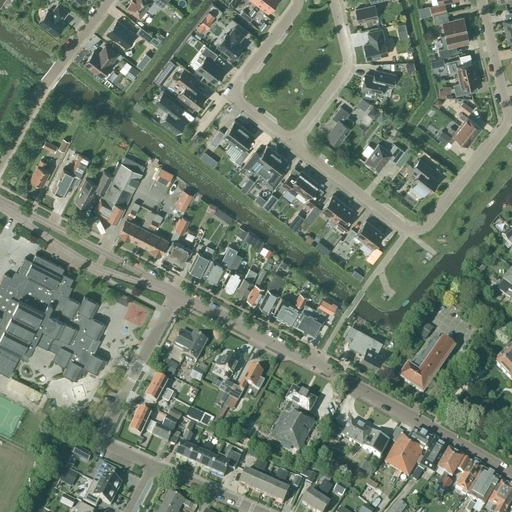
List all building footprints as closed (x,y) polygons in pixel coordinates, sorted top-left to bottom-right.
[(132,0),(126,8),(140,19),(147,9),(151,13),(157,5),(162,8),(166,3),(161,0),(132,0)] [(258,0),(255,4),(266,12),(275,0),(258,0)] [(436,0),(438,4),(429,7),(431,15),(446,11),(444,3),(457,0),(436,0)] [(38,22),(55,35),(64,23),(61,21),(68,12),(58,4),(51,13),(47,10),(38,22)] [(355,9),(358,22),(377,18),(374,5),(355,9)] [(209,12),(196,29),(202,33),(205,29),(207,29),(212,22),(211,21),(215,17),(209,12)] [(444,35),(466,30),(463,18),(448,21),(446,12),(433,15),(435,24),(442,23),(445,35),(444,35)] [(511,41),(511,12),(511,13),(511,15),(511,19),(503,21),(508,42),(511,41)] [(126,48),(136,35),(117,21),(106,35),(114,41),(115,40),(126,48)] [(136,32),(149,42),(153,37),(140,27),(136,32)] [(228,35),(219,47),(235,60),(245,48),(238,43),(240,41),(241,42),(245,36),(236,29),(230,37),(228,35)] [(371,44),(364,46),(367,59),(387,54),(384,41),(381,30),(368,33),(370,41),(370,40),(371,44)] [(455,46),(469,43),(466,30),(444,35),(445,35),(448,47),(438,50),(439,57),(457,53),(455,46)] [(190,35),(182,45),(191,52),(199,42),(190,35)] [(101,53),(99,56),(93,52),(84,63),(102,77),(111,65),(110,64),(117,55),(105,46),(100,52),(101,53)] [(196,69),(215,84),(225,71),(212,61),(217,55),(206,46),(200,53),(206,57),(196,69)] [(141,59),(136,65),(141,69),(146,63),(141,59)] [(456,71),(458,77),(476,73),(473,62),(461,65),(459,59),(447,62),(449,73),(456,71)] [(169,60),(153,81),(161,86),(176,66),(176,65),(171,62),(169,60)] [(430,62),(431,69),(442,66),(441,60),(430,62)] [(413,62),(405,64),(407,72),(415,71),(413,62)] [(131,66),(124,75),(132,80),(139,71),(131,66)] [(394,75),(374,70),(372,76),(365,74),(361,89),(363,89),(362,93),(363,96),(370,98),(373,96),(374,92),(389,96),(394,75)] [(184,88),(178,95),(196,109),(205,96),(191,85),(195,80),(183,71),(175,81),(184,88)] [(467,87),(479,84),(476,73),(458,77),(459,83),(453,85),(455,96),(468,93),(467,87)] [(176,134),(186,121),(178,115),(183,109),(162,93),(155,103),(166,112),(159,121),(176,134)] [(437,99),(433,104),(438,108),(443,103),(437,99)] [(463,102),(458,107),(468,115),(472,109),(463,102)] [(379,112),(372,106),(366,113),(374,119),(379,112)] [(337,144),(350,128),(349,128),(353,122),(347,117),(349,114),(340,107),(332,118),(337,122),(327,136),(337,144)] [(459,117),(464,121),(459,126),(474,137),(481,128),(462,113),(459,117)] [(222,136),(232,144),(244,128),(234,120),(224,133),(219,129),(210,141),(215,145),(222,136)] [(447,131),(467,147),(474,137),(459,126),(455,131),(450,128),(447,131)] [(244,149),(254,136),(244,128),(232,144),(241,151),(234,160),(239,164),(248,152),(244,149)] [(445,134),(438,143),(444,147),(451,138),(445,134)] [(58,149),(64,152),(68,143),(62,140),(58,149)] [(47,150),(54,153),(56,147),(52,145),(44,141),(42,147),(47,150)] [(367,145),(361,153),(367,158),(364,162),(378,172),(388,159),(389,157),(396,162),(404,151),(394,144),(388,152),(378,144),(373,150),(367,145)] [(255,150),(242,167),(249,173),(253,168),(255,170),(260,174),(265,169),(277,153),(267,145),(260,154),(255,150)] [(403,149),(409,153),(412,149),(407,145),(403,149)] [(126,151),(111,180),(103,196),(101,196),(94,211),(117,222),(141,174),(130,168),(133,164),(129,162),(133,154),(126,151)] [(265,169),(260,174),(266,178),(268,180),(265,185),(272,190),(285,173),(280,169),(286,161),(277,153),(265,169)] [(79,157),(77,162),(80,163),(74,175),(63,169),(52,190),(53,190),(54,192),(57,194),(59,193),(61,194),(62,193),(64,195),(69,186),(75,189),(87,166),(86,166),(89,162),(79,157)] [(212,158),(207,163),(213,168),(217,162),(212,158)] [(418,173),(413,180),(415,182),(411,187),(423,197),(427,192),(428,193),(438,181),(428,174),(432,169),(419,159),(412,168),(418,173)] [(36,182),(42,185),(49,172),(43,169),(45,163),(40,160),(37,166),(30,179),(32,180),(32,181),(36,183),(36,182)] [(161,168),(155,180),(161,183),(167,171),(161,168)] [(104,171),(97,185),(85,179),(74,201),(75,201),(75,202),(79,204),(80,204),(86,207),(95,189),(102,193),(111,175),(104,171)] [(290,174),(281,185),(287,189),(296,196),(298,192),(309,178),(300,171),(295,178),(290,174)] [(298,192),(296,196),(304,202),(310,207),(319,195),(313,191),(318,185),(309,178),(298,192)] [(182,190),(177,201),(187,206),(192,195),(182,190)] [(272,194),(263,206),(268,210),(277,198),(272,194)] [(321,210),(331,217),(342,203),(332,195),(321,210)] [(265,201),(259,197),(255,203),(260,207),(265,201)] [(118,233),(139,244),(146,230),(129,220),(132,216),(133,217),(136,211),(139,205),(134,202),(118,233)] [(331,217),(328,221),(343,232),(352,221),(347,217),(352,210),(342,203),(331,217)] [(313,207),(304,219),(310,224),(320,212),(320,211),(313,207)] [(217,208),(212,216),(227,226),(231,218),(217,208)] [(160,254),(167,240),(151,232),(154,227),(157,228),(162,216),(155,213),(146,230),(139,244),(160,254)] [(297,213),(287,226),(294,231),(304,218),(297,213)] [(170,239),(172,240),(164,256),(183,266),(192,250),(175,242),(180,233),(182,234),(189,221),(181,217),(170,239)] [(355,235),(363,242),(374,228),(365,221),(356,233),(351,229),(344,238),(349,242),(355,235)] [(239,227),(235,234),(243,239),(247,232),(248,232),(246,231),(239,227)] [(372,249),(383,234),(374,228),(363,242),(372,249)] [(303,239),(309,243),(313,239),(307,234),(303,239)] [(189,269),(200,275),(214,249),(206,246),(202,255),(197,252),(189,269)] [(326,246),(322,251),(327,255),(331,250),(326,246)] [(268,249),(264,256),(268,258),(272,251),(268,249)] [(374,250),(366,260),(372,264),(379,254),(374,250)] [(225,267),(227,268),(234,256),(228,253),(222,265),(212,260),(204,276),(216,283),(225,267)] [(35,342),(49,349),(55,353),(52,360),(66,367),(62,373),(77,381),(80,374),(82,375),(86,368),(98,374),(101,367),(104,368),(107,361),(91,352),(105,325),(91,318),(98,304),(84,296),(80,303),(67,296),(72,287),(69,286),(73,279),(61,273),(63,268),(35,254),(32,261),(25,258),(14,278),(5,274),(0,282),(0,372),(9,377),(21,352),(21,353),(22,350),(29,354),(35,342)] [(242,275),(233,271),(241,257),(235,254),(234,256),(227,268),(230,270),(221,286),(233,292),(242,275)] [(481,266),(474,273),(479,277),(485,270),(481,266)] [(244,298),(252,283),(251,282),(253,278),(256,273),(249,269),(244,278),(236,293),(244,298)] [(263,289),(259,287),(267,271),(263,269),(246,299),(255,304),(263,289)] [(511,270),(497,291),(511,302),(511,270)] [(275,290),(282,278),(274,273),(267,286),(269,287),(259,306),(269,312),(278,295),(274,293),(275,290)] [(486,278),(483,286),(492,289),(495,281),(486,278)] [(292,324),(306,297),(299,293),(294,302),(295,303),(293,305),(281,298),(273,314),(292,324)] [(319,313),(322,308),(336,316),(340,309),(336,307),(337,305),(332,302),(331,304),(322,299),(318,306),(313,314),(304,330),(314,336),(324,320),(316,315),(319,313)] [(313,314),(305,310),(303,308),(294,325),(304,330),(313,314)] [(376,353),(382,343),(358,330),(349,346),(363,354),(359,360),(375,369),(382,357),(376,353)] [(192,360),(196,362),(207,342),(193,335),(192,337),(181,331),(173,347),(184,352),(183,355),(186,357),(185,359),(191,362),(192,360)] [(399,379),(422,395),(454,349),(442,340),(440,342),(436,339),(421,360),(419,359),(415,364),(417,366),(414,371),(407,366),(399,379)] [(511,346),(494,363),(511,382),(511,346)] [(461,362),(469,368),(477,356),(470,351),(465,358),(465,357),(461,362)] [(232,375),(239,361),(227,355),(224,361),(219,358),(215,366),(227,373),(224,379),(228,381),(232,375)] [(162,368),(173,373),(178,363),(168,358),(162,368)] [(238,389),(234,387),(228,397),(237,402),(247,384),(259,391),(264,382),(259,380),(263,373),(251,367),(245,379),(244,378),(238,389)] [(190,377),(199,382),(204,373),(195,368),(190,377)] [(167,384),(156,378),(151,388),(170,398),(173,394),(167,391),(166,392),(163,391),(167,384)] [(228,397),(234,387),(224,382),(218,391),(228,397)] [(168,403),(170,398),(151,388),(145,398),(156,404),(160,397),(163,399),(162,400),(168,403)] [(305,413),(309,415),(316,402),(292,389),(285,402),(289,405),(284,413),(287,415),(275,438),(299,451),(314,423),(303,417),(305,413)] [(191,409),(186,418),(200,425),(204,415),(191,409)] [(166,416),(178,422),(181,416),(170,410),(166,416)] [(150,416),(139,411),(134,421),(154,431),(156,426),(150,423),(151,422),(148,420),(150,416)] [(162,426),(172,432),(177,422),(166,417),(162,426)] [(152,435),(154,431),(134,421),(129,432),(140,437),(144,430),(147,431),(146,432),(152,435)] [(333,439),(339,442),(342,437),(380,458),(388,443),(350,422),(345,431),(339,428),(333,439)] [(172,433),(156,426),(154,431),(152,435),(152,436),(167,443),(172,433)] [(423,449),(428,451),(433,442),(414,430),(409,440),(401,435),(402,433),(397,430),(390,441),(395,444),(384,463),(402,473),(408,477),(421,455),(420,454),(423,449)] [(168,444),(174,446),(179,435),(173,433),(168,444)] [(181,445),(175,457),(188,462),(193,450),(187,447),(192,436),(186,434),(181,445)] [(418,468),(411,478),(416,482),(423,472),(426,468),(435,473),(436,471),(448,450),(434,442),(418,468)] [(205,443),(200,453),(193,450),(188,462),(199,467),(209,445),(205,443)] [(213,446),(209,445),(199,467),(209,471),(214,459),(209,457),(213,446)] [(77,448),(73,456),(80,459),(84,451),(77,448)] [(444,474),(436,486),(439,488),(444,480),(445,479),(447,476),(450,478),(456,470),(463,459),(448,450),(437,469),(444,474)] [(222,463),(214,459),(209,471),(223,478),(228,466),(233,455),(227,452),(222,463)] [(463,459),(456,470),(463,475),(470,463),(463,459)] [(256,460),(251,472),(250,474),(245,471),(239,485),(250,490),(256,476),(262,462),(256,460)] [(362,461),(358,469),(365,473),(367,469),(369,464),(362,461)] [(261,494),(267,481),(259,478),(260,476),(261,476),(266,464),(262,462),(256,476),(250,490),(261,494)] [(463,475),(456,487),(467,494),(482,470),(470,463),(463,475)] [(100,487),(115,494),(116,495),(122,484),(111,478),(115,471),(102,464),(93,483),(100,487)] [(66,470),(60,482),(65,485),(67,486),(73,474),(72,473),(66,470)] [(273,481),(278,483),(279,484),(284,472),(278,470),(273,481)] [(303,470),(300,476),(307,479),(305,482),(311,485),(316,476),(310,473),(303,470)] [(466,496),(476,502),(492,476),(482,470),(466,496)] [(282,504),(289,491),(281,487),(282,485),(283,485),(288,474),(284,472),(279,484),(278,483),(277,485),(278,486),(272,499),(282,504)] [(301,479),(295,476),(290,486),(297,489),(301,479)] [(484,506),(500,480),(492,476),(476,502),(484,506)] [(376,488),(379,483),(369,478),(366,483),(376,488)] [(444,480),(439,488),(445,493),(452,483),(448,481),(445,479),(444,480)] [(272,499),(278,486),(277,485),(267,481),(261,494),(272,499)] [(494,511),(497,508),(510,486),(501,481),(488,503),(493,506),(490,511),(494,511)] [(322,482),(316,492),(321,495),(327,485),(322,482)] [(116,496),(116,495),(115,494),(100,487),(93,483),(83,501),(96,508),(99,501),(110,506),(116,496)] [(347,489),(338,483),(333,491),(341,497),(347,489)] [(319,498),(311,510),(313,511),(324,511),(329,504),(323,500),(325,496),(326,497),(332,487),(328,484),(327,485),(321,495),(319,498)] [(506,511),(510,505),(511,506),(511,503),(511,487),(510,486),(497,508),(494,511),(506,511)] [(301,504),(311,510),(319,498),(309,491),(301,504)] [(190,505),(169,493),(162,506),(173,511),(178,511),(182,505),(188,509),(190,505)] [(64,495),(61,502),(72,508),(75,501),(64,495)] [(399,501),(391,511),(403,511),(407,507),(399,501)] [(465,511),(466,511),(470,511),(474,505),(470,503),(465,511)]
